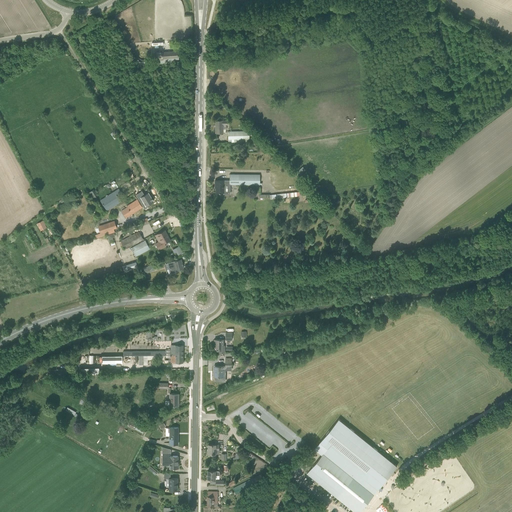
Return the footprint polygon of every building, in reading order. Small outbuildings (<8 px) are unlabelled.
[(223,120),(223,121),(216,121),(216,133),(222,133),(227,132),(227,125),(227,120),(223,120)] [(249,131),(246,131),(228,132),(228,139),(228,142),(249,141),(249,131)] [(216,185),(216,192),(224,192),(224,184),(230,184),(260,185),(260,175),(229,174),(229,180),(224,180),(215,180),(215,185),(216,185)] [(94,190),(89,193),(92,198),(97,195),(94,190)] [(115,191),(114,192),(100,200),(105,208),(119,199),(115,191)] [(142,197),(137,199),(142,207),(145,205),(146,205),(153,201),(148,193),(142,197)] [(126,217),(142,207),(137,199),(127,206),(128,206),(122,210),(126,217)] [(43,220),(37,223),(41,231),(47,228),(43,220)] [(100,233),(116,227),(114,221),(98,226),(100,233)] [(170,240),(165,230),(155,235),(159,241),(155,243),(159,249),(166,246),(164,243),(170,240)] [(143,239),(139,231),(121,241),(125,249),(143,239)] [(136,256),(150,249),(145,240),(131,248),(136,256)] [(179,246),(174,249),(176,253),(178,255),(182,252),(179,246)] [(182,262),(181,259),(168,263),(170,274),(178,272),(177,270),(183,268),(182,265),(183,265),(182,262)] [(155,270),(153,264),(143,267),(145,273),(155,270)] [(224,339),(223,339),(216,339),(216,342),(214,342),(214,350),(219,350),(219,353),(224,353),(225,345),(224,345),(224,339)] [(171,345),(171,355),(175,355),(175,354),(179,354),(179,357),(183,357),(183,345),(171,345)] [(175,355),(171,355),(171,362),(183,362),(183,357),(179,357),(179,354),(175,354),(175,355)] [(117,365),(116,355),(105,355),(105,365),(117,365)] [(214,366),(214,376),(223,376),(223,369),(224,369),(224,366),(214,366)] [(165,405),(169,405),(169,406),(179,406),(179,394),(170,393),(169,400),(165,400),(165,405)] [(354,511),(359,511),(373,495),(397,466),(338,419),(314,449),(321,455),(306,474),(342,502),(354,511)] [(128,426),(135,429),(137,423),(131,420),(128,426)] [(135,429),(142,433),(143,433),(146,427),(138,423),(135,429)] [(178,444),(178,427),(168,427),(168,435),(170,435),(169,444),(178,444)] [(219,450),(219,444),(208,444),(208,453),(215,453),(215,450),(219,450)] [(178,463),(178,456),(170,456),(170,453),(162,453),(162,456),(162,464),(165,464),(170,464),(169,468),(177,468),(178,468),(178,463)] [(155,475),(157,472),(151,466),(149,469),(155,475)] [(219,471),(208,470),(208,478),(215,478),(215,475),(219,475),(219,471)] [(261,474),(233,488),(236,494),(257,484),(265,480),(261,474)] [(169,481),(169,490),(177,490),(177,478),(164,479),(164,481),(169,481)] [(226,489),(235,483),(234,481),(230,483),(225,486),(226,489)] [(217,491),(208,491),(208,496),(207,496),(207,506),(217,506),(217,491)]
